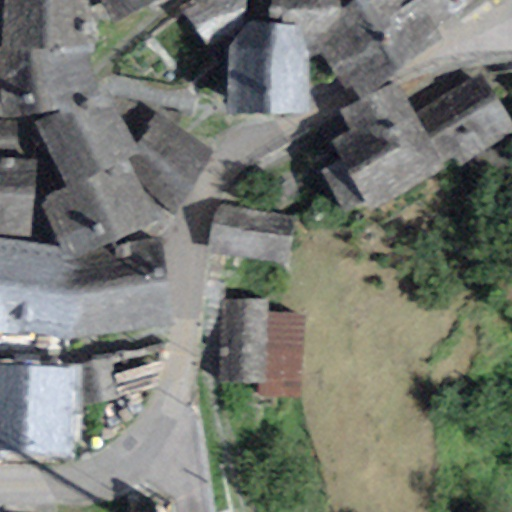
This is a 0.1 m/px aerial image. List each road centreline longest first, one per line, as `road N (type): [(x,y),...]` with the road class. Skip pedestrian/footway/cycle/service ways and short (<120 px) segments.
road 1 (unclassified): [(0,487),(89,479),(131,455),(148,434),(175,373),(197,212),(238,155),(429,64),(511,47)]
road 2 (unknown): [(189,245),(94,242),(65,233),(49,196),(33,107)]
